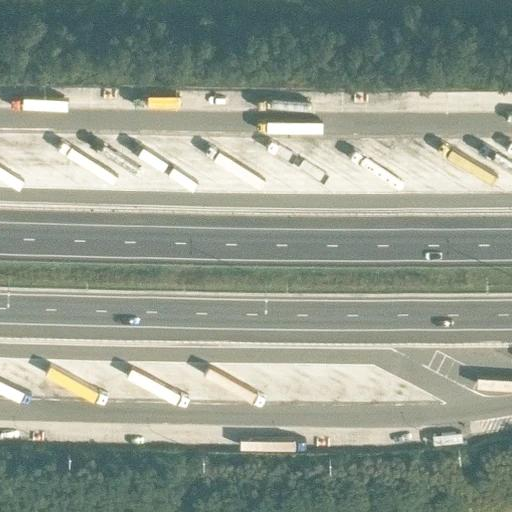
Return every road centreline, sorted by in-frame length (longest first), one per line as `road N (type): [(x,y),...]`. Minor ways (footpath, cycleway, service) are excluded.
road 1 (motorway): [(0,287),(511,293)]
road 2 (motorway): [(511,225),(0,219)]
